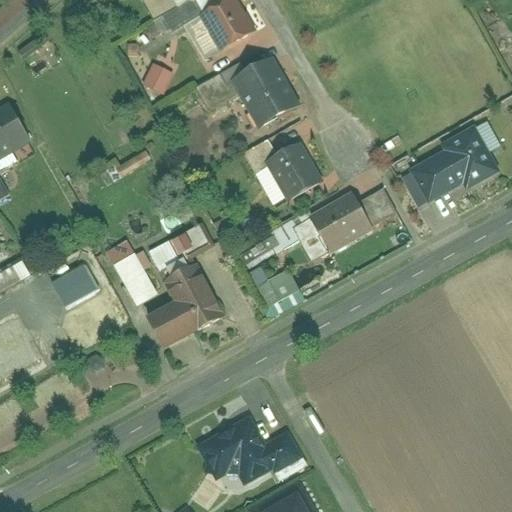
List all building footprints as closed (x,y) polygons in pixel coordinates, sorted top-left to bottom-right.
[(181,0),(140,0),(153,20),(183,2),(181,0)] [(226,55),(247,42),(222,0),(207,0),(198,6),(208,23),(189,34),(201,53),(218,42),(226,55)] [(268,63),(236,81),(257,119),(289,101),(268,63)] [(149,69),(142,92),(164,99),(172,77),(149,69)] [(0,115),(0,155),(27,137),(8,110),(0,115)] [(401,184),(420,216),(479,180),(484,188),(499,179),(472,134),(452,146),(456,152),(401,184)] [(297,148),(265,166),(286,204),(318,186),(297,148)] [(329,258),(395,217),(382,196),(358,210),(355,205),(325,224),(317,211),(305,219),(329,258)] [(140,323),(157,352),(217,318),(185,262),(210,248),(199,229),(148,258),(174,304),(140,323)] [(142,255),(134,259),(126,245),(105,256),(133,310),(155,299),(143,275),(150,271),(142,255)] [(0,265),(0,292),(26,278),(15,257),(0,265)] [(83,268),(47,287),(60,313),(97,294),(83,268)] [(287,276),(258,291),(272,319),(301,305),(287,276)] [(259,422),(196,455),(217,495),(280,462),(259,422)] [(264,511),(305,511),(296,495),(264,511)]
